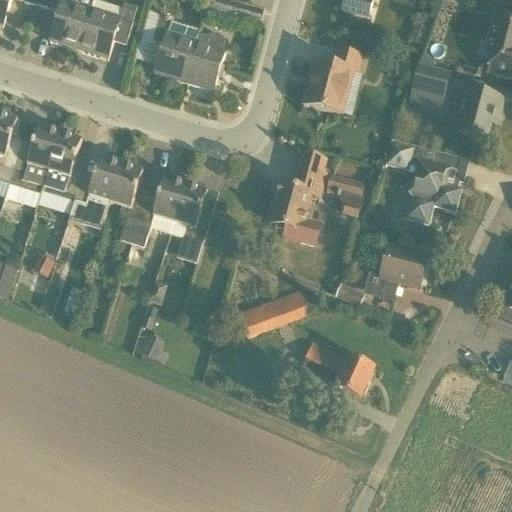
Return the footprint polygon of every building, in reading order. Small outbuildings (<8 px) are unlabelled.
[(0,0),(0,30),(3,31),(12,1),(24,4),(25,0),(0,0)] [(79,54),(91,14),(62,5),(63,0),(38,0),(36,8),(60,15),(50,46),(79,54)] [(237,5),(216,0),(211,0),(209,11),(234,18),(237,5)] [(345,0),(342,15),(370,23),(375,4),(369,2),(369,0),(345,0)] [(123,12),(94,4),(91,14),(79,54),(108,63),(117,34),(128,37),(137,11),(124,7),(123,12)] [(511,81),(511,13),(498,10),(486,59),(490,60),(486,75),(511,81)] [(197,46),(197,45),(168,36),(173,22),(160,18),(152,44),(165,48),(155,78),(184,87),(184,86),(197,46)] [(206,40),(200,38),(199,39),(197,45),(197,46),(184,86),(184,87),(213,96),(226,56),(222,54),(225,46),(223,42),(211,38),(206,40)] [(358,77),(362,61),(337,54),(333,70),(320,66),(316,81),(311,80),(303,109),(339,118),(350,75),(358,77)] [(408,59),(393,63),(396,79),(412,75),(408,59)] [(428,98),(443,102),(449,77),(418,68),(409,103),(425,107),(428,98)] [(500,118),(504,104),(465,93),(454,135),(487,144),(491,129),(494,117),(500,118)] [(0,169),(14,174),(17,166),(23,145),(12,141),(18,124),(10,121),(11,118),(0,114),(0,169)] [(62,134),(48,129),(47,133),(39,130),(34,148),(23,145),(17,166),(14,174),(9,189),(41,199),(42,195),(43,196),(62,134)] [(43,196),(64,202),(75,205),(84,176),(73,173),(82,144),(75,141),(76,138),(62,134),(43,196)] [(452,160),(391,144),(385,169),(409,175),(410,170),(420,173),(407,224),(429,230),(434,211),(455,217),(461,195),(446,191),(448,184),(463,188),(466,176),(461,175),(449,172),(452,160)] [(319,200),(325,178),(329,164),(302,158),(299,171),(300,172),(296,186),(299,187),(297,193),(282,189),(275,212),(273,211),(269,223),(272,224),(271,227),(286,232),(283,240),(317,250),(323,229),(303,223),(310,198),(319,200)] [(123,165),(109,161),(108,164),(100,162),(95,179),(84,176),(75,205),(70,222),(80,225),(84,216),(105,223),(110,207),(123,165)] [(132,249),(149,196),(138,193),(143,175),(136,173),(137,169),(123,165),(110,207),(122,211),(120,220),(127,222),(120,245),(132,249)] [(373,172),(371,180),(379,183),(382,174),(373,172)] [(357,222),(367,188),(332,178),(327,195),(340,199),(340,201),(343,207),(345,208),(342,218),(357,222)] [(187,185),(174,181),(172,184),(165,182),(159,199),(149,196),(132,249),(144,253),(151,233),(170,239),(187,185)] [(204,246),(213,216),(202,213),(208,195),(200,193),(201,189),(187,185),(170,239),(183,243),(184,240),(204,246)] [(391,254),(383,281),(378,302),(394,306),(399,287),(419,292),(426,263),(391,254)] [(0,288),(7,268),(9,261),(0,257),(0,288)] [(33,274),(50,281),(57,263),(40,257),(33,274)] [(511,327),(511,285),(501,310),(504,311),(500,321),(511,327)] [(162,310),(168,291),(156,287),(150,305),(162,310)] [(359,311),(364,299),(341,290),(336,302),(359,311)] [(309,319),(299,294),(263,308),(261,301),(249,306),(252,312),(237,318),(247,343),(309,319)] [(145,320),(141,331),(152,335),(155,324),(154,323),(145,320)] [(161,354),(164,346),(149,340),(146,346),(139,343),(133,356),(164,368),(168,357),(161,354)] [(347,365),(313,349),(306,365),(341,381),(336,392),(361,404),(375,374),(348,362),(347,365)]
